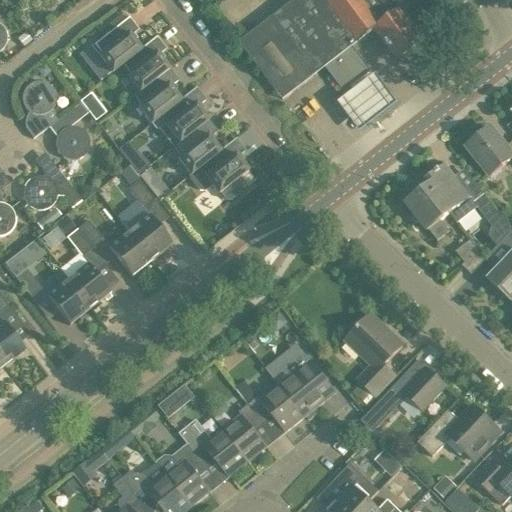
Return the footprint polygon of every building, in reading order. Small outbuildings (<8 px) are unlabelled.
[(424,40),(400,10),(392,0),(297,0),(239,44),(282,101),(326,67),(344,90),(368,72),(350,48),(375,29),(398,59),(424,40)] [(420,21),(431,13),(421,0),(418,0),(410,6),(420,21)] [(137,50),(126,36),(134,30),(125,18),(91,46),(98,54),(95,57),(108,74),(120,64),(119,64),(137,50)] [(131,96),(164,69),(154,56),(162,49),(153,37),(137,50),(119,64),(120,64),(126,72),(123,75),(136,91),(130,95),(131,96)] [(177,101),(176,101),(166,87),(174,81),(164,69),(131,96),(138,105),(135,108),(148,124),(159,115),(177,101)] [(374,76),(336,105),(358,134),(396,106),(374,76)] [(24,109),(26,111),(27,113),(30,115),(32,116),(35,117),(38,118),(40,118),(43,117),(46,116),(48,115),(50,113),(52,111),(54,109),(55,106),(55,103),(55,100),(55,98),(54,95),(53,92),(52,90),(49,88),(47,86),(45,85),(42,84),(39,84),(36,84),(33,85),(30,86),(28,88),(26,90),(24,92),(23,95),(22,98),(22,101),(22,103),(23,106),(24,109)] [(171,147),(204,120),(194,107),(202,101),(192,88),(176,101),(177,101),(159,115),(165,123),(162,125),(175,142),(170,146),(171,147)] [(216,151),(205,138),(214,131),(204,120),(171,147),(178,156),(174,158),(187,175),(199,166),(198,165),(216,151)] [(489,177),(511,158),(511,157),(490,130),(467,148),(489,177)] [(56,154),(58,157),(59,158),(61,160),(64,161),(66,162),(69,163),(71,163),(74,162),(76,161),(79,160),(81,158),(83,157),(84,154),(85,152),(86,149),(86,147),(86,144),(85,142),(84,139),(82,137),(80,135),(78,134),(76,132),(73,132),(70,132),(68,132),(65,132),(63,133),(60,135),(58,137),(57,139),(56,141),(55,144),(55,146),(55,149),(55,152),(56,154)] [(198,165),(199,166),(205,174),(202,176),(216,194),(218,192),(224,200),(230,202),(240,193),(241,188),(234,179),(245,171),(234,158),(242,151),(232,138),(216,151),(198,165)] [(134,173),(144,165),(127,143),(117,151),(134,173)] [(426,187),(448,214),(456,225),(477,209),(491,227),(488,237),(497,247),(511,231),(483,195),(472,204),(468,198),(467,198),(442,166),(435,172),(434,171),(430,170),(423,175),(423,179),(424,181),(422,182),(426,187)] [(54,167),(39,179),(36,179),(33,180),(31,181),(28,182),(26,184),(24,186),(23,189),(22,191),(22,194),(22,197),(22,200),(23,202),(24,205),(26,207),(28,209),(30,211),(33,212),(35,212),(38,213),(41,212),(44,212),(46,211),(49,209),(51,207),(53,205),(54,202),(55,200),(55,197),(65,197),(65,203),(70,209),(81,201),(54,167)] [(143,210),(154,202),(139,182),(128,190),(143,210)] [(440,220),(448,214),(426,187),(410,199),(409,197),(405,197),(398,202),(398,205),(411,223),(416,219),(425,232),(428,230),(437,241),(449,232),(440,220)] [(0,237),(3,237),(9,232),(13,226),(13,219),(10,212),(4,207),(0,205),(0,237)] [(126,232),(150,262),(170,246),(147,216),(126,232)] [(76,231),(76,230),(66,218),(53,228),(63,241),(66,239),(79,255),(58,271),(60,273),(60,274),(88,310),(108,294),(93,275),(103,266),(91,251),(76,231)] [(91,251),(101,242),(86,223),(76,230),(76,231),(91,251)] [(511,254),(511,256),(488,282),(510,303),(511,300),(511,231),(500,243),(511,254)] [(126,232),(106,248),(129,278),(150,262),(126,232)] [(470,275),(485,260),(470,241),(460,249),(468,259),(461,267),(470,275)] [(30,298),(41,290),(26,270),(14,279),(30,298)] [(68,327),(88,310),(60,274),(53,279),(59,286),(45,297),(68,327)] [(350,333),(343,341),(373,369),(359,383),(372,396),(392,375),(381,366),(401,345),(388,333),(386,335),(378,328),(366,317),(361,322),(350,333)] [(0,322),(0,364),(3,368),(24,352),(1,322),(0,322)] [(296,344),(266,368),(274,379),(305,355),(296,344)] [(309,387),(321,377),(305,358),(286,373),(289,377),(277,386),(302,417),(322,402),(309,387)] [(386,394),(363,417),(375,428),(397,405),(405,396),(422,411),(445,387),(432,376),(425,370),(415,381),(407,374),(406,373),(386,394)] [(184,407),(194,399),(183,385),(157,406),(166,417),(182,404),(184,407)] [(283,433),(302,417),(277,386),(258,402),(256,400),(248,406),(267,430),(275,423),(283,433)] [(257,438),(267,430),(248,406),(238,414),(240,416),(221,431),(246,462),(265,447),(257,438)] [(500,433),(472,407),(458,422),(447,412),(417,444),(432,457),(449,439),(473,461),(500,433)] [(152,410),(128,429),(135,438),(142,432),(153,423),(159,418),(152,410)] [(246,462),(221,431),(211,440),(206,434),(198,440),(188,427),(178,435),(187,445),(188,447),(206,470),(215,463),(227,477),(246,462)] [(111,443),(100,452),(108,462),(119,453),(111,443)] [(164,476),(189,507),(209,492),(197,477),(206,470),(188,447),(187,445),(172,458),(164,457),(155,464),(165,476),(164,476)] [(100,452),(72,474),(81,484),(96,472),(108,462),(100,452)] [(510,496),(511,494),(511,455),(499,469),(490,461),(472,480),(490,496),(500,486),(510,496)] [(358,511),(368,502),(369,502),(378,493),(349,464),(331,482),(343,493),(325,511),(358,511)] [(403,467),(392,479),(412,499),(424,486),(403,467)] [(183,511),(189,507),(164,476),(152,486),(144,476),(133,475),(131,472),(122,480),(147,511),(152,511),(158,508),(160,511),(183,511)] [(444,499),(455,487),(445,477),(433,490),(444,499)] [(69,500),(81,490),(72,480),(61,489),(69,500)] [(147,511),(122,480),(113,487),(122,499),(119,502),(118,507),(121,511),(119,511),(147,511)] [(457,492),(445,504),(452,511),(464,498),(457,492)] [(397,511),(387,502),(378,511),(369,502),(368,502),(358,511),(397,511)]
